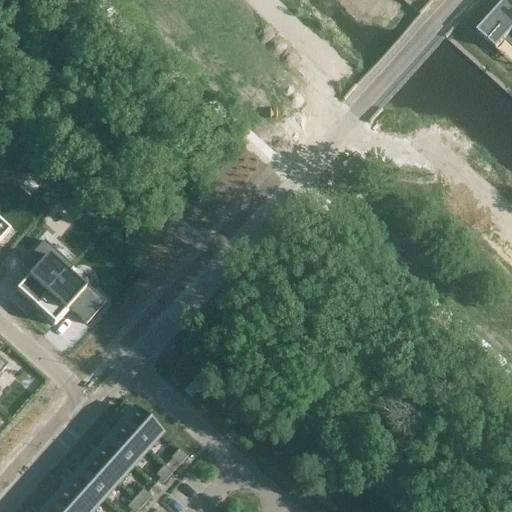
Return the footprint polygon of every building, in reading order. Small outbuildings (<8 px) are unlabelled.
[(511,0),(507,0),(477,34),(496,51),(505,42),(511,48),(511,0)] [(431,160),(414,179),(450,212),(467,193),(431,160)] [(0,243),(9,234),(0,225),(0,243)] [(31,277),(16,293),(34,310),(72,268),(44,242),(21,268),(31,277)] [(72,268),(34,310),(53,327),(68,310),(86,326),(105,304),(70,272),(73,269),(72,268)] [(133,410),(118,427),(148,454),(163,437),(133,410)] [(118,427),(104,443),(133,470),(148,454),(118,427)] [(104,443),(89,459),(119,486),(133,470),(104,443)] [(178,451),(170,460),(178,467),(186,458),(178,451)] [(89,459),(75,475),(105,502),(119,486),(89,459)] [(163,468),(155,477),(163,485),(171,476),(163,468)] [(75,475),(60,492),(82,511),(95,511),(105,502),(75,475)] [(142,491),(134,500),(142,508),(150,499),(142,491)] [(82,511),(60,492),(46,507),(52,511),(82,511)] [(134,500),(126,509),(129,511),(138,511),(142,508),(134,500)]
